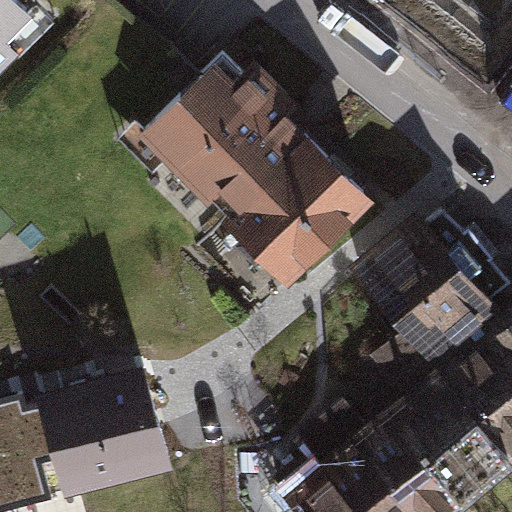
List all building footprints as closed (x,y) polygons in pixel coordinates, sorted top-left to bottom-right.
[(0,0),(0,93),(68,32),(39,0),(0,0)] [(235,43),(155,124),(306,273),(386,192),(235,43)] [(446,362),(302,482),(326,511),(442,511),(511,454),(511,267),(475,223),(389,294),(446,362)] [(359,360),(366,367),(302,428),(328,455),(436,351),(403,317),(359,360)] [(153,352),(7,383),(24,444),(39,509),(180,465),(153,352)]
